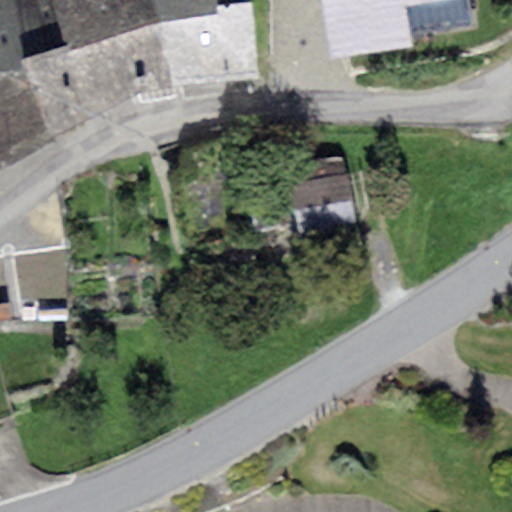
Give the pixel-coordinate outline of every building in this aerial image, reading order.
[(0,0),(0,76),(26,70),(56,140),(101,116),(70,49),(57,0),(0,0)] [(57,0),(70,49),(101,116),(144,97),(179,88),(157,0),(57,0)] [(157,0),(179,88),(261,78),(250,5),(227,7),(225,0),(157,0)] [(325,0),(336,62),(419,48),(413,9),(468,0),(325,0)] [(0,176),(56,140),(26,70),(0,76),(0,176)] [(348,157),(288,168),(301,241),(361,230),(348,157)]
